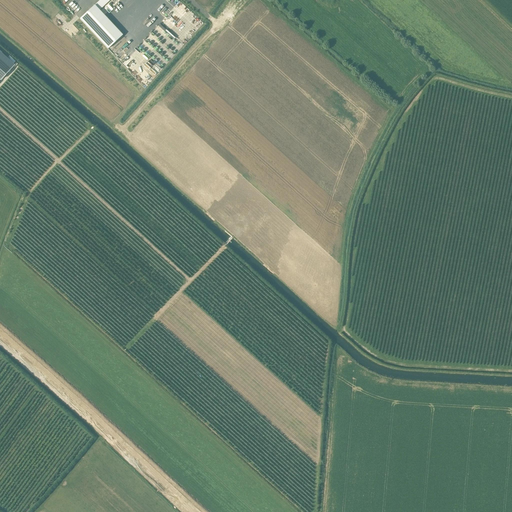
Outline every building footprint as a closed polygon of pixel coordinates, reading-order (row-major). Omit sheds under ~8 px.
[(54,1),(50,5),(54,10),(58,6),(54,1)] [(204,22),(180,2),(175,8),(199,28),(204,22)] [(94,5),(80,18),(80,19),(108,49),(122,35),(94,5)] [(174,12),(169,16),(179,28),(183,24),(174,12)] [(161,23),(158,26),(172,39),(175,36),(161,23)] [(0,52),(0,79),(0,80),(14,65),(0,52)]
